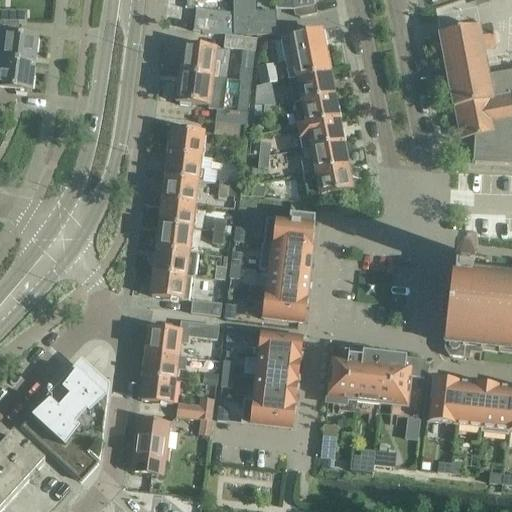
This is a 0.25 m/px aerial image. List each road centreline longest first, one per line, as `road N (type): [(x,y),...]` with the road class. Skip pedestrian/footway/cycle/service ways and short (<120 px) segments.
road 1 (secondary): [(60,242),(95,181),(127,0)]
road 2 (residential): [(318,328),(417,340),(430,244),(402,234)]
road 3 (residential): [(82,511),(115,474),(123,393),(122,338),(100,313)]
road 4 (residential): [(406,183),(390,164),(355,0)]
road 5 (residential): [(406,183),(420,160),(392,0)]
road 6 (residential): [(402,234),(339,232),(331,239),(318,328)]
road 7 (residential): [(100,313),(0,418)]
